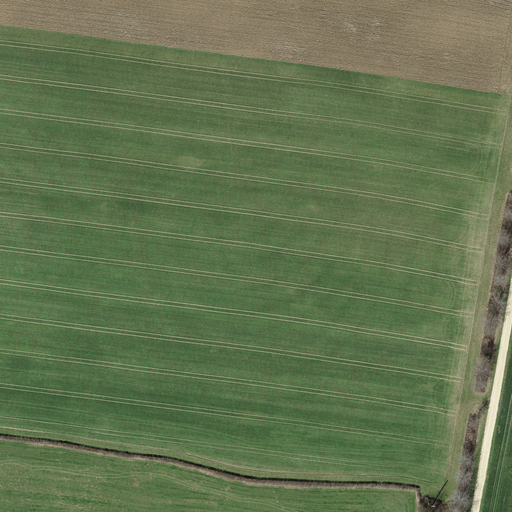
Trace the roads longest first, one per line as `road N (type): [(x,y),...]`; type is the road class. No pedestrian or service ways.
road 1 (track): [(511,135),(467,399),(497,403)]
road 2 (track): [(511,318),(479,511)]
